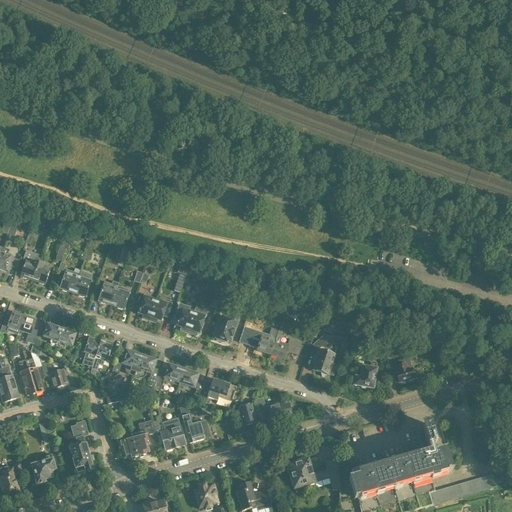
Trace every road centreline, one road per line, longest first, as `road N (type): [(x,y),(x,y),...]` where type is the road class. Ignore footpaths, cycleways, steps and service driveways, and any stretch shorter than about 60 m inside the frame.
road 1 (residential): [(0,290),(321,398),(334,424)]
road 2 (track): [(251,0),(511,119)]
road 3 (secondary): [(119,486),(334,424)]
road 4 (secondary): [(334,424),(511,374)]
road 5 (residential): [(0,419),(81,399),(95,412),(119,486)]
